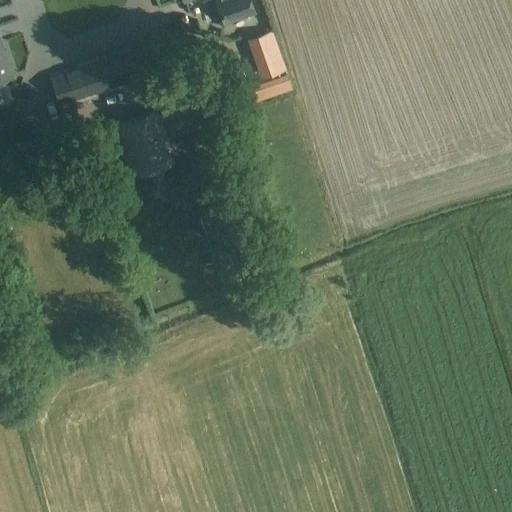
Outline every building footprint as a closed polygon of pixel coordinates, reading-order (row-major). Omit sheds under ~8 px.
[(216,0),(224,23),(254,12),(250,0),(216,0)] [(0,45),(0,77),(10,74),(0,45)] [(135,50),(94,64),(102,88),(143,74),(135,50)] [(204,56),(185,61),(190,79),(188,79),(201,125),(223,119),(204,56)] [(94,64),(52,78),(60,102),(102,88),(94,64)] [(156,111),(116,125),(133,175),(173,161),(156,111)]
